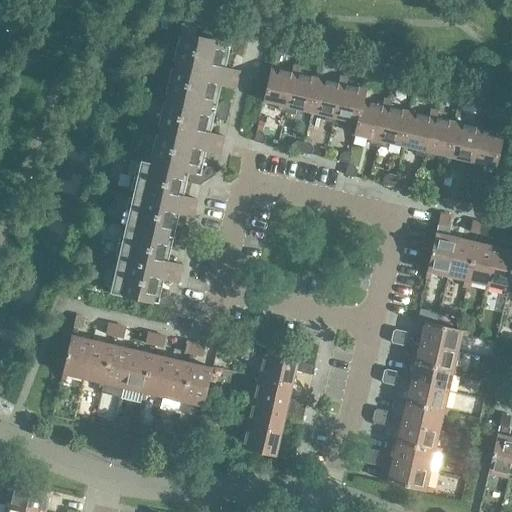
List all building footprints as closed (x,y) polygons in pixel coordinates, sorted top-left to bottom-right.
[(246,39),(242,32),(198,22),(195,35),(183,32),(167,98),(210,108),(229,112),(231,103),(222,101),(217,104),(221,85),(235,89),(239,71),(225,67),(230,48),(234,54),(242,56),(246,39)] [(286,113),(297,67),(293,66),(292,72),(271,67),(263,101),(279,105),(284,112),(286,113)] [(311,112),(319,78),(299,74),(301,67),(297,67),(286,113),(290,114),(298,109),(311,112)] [(333,123),(344,77),(340,76),(338,83),(319,78),(311,112),(325,115),(330,123),(333,123)] [(348,78),(344,77),(333,123),(336,124),(344,119),(356,122),(361,100),(364,101),(367,89),(346,85),(348,78)] [(229,112),(210,108),(167,98),(152,163),(152,164),(183,171),(195,174),(195,173),(211,177),(214,175),(216,168),(207,166),(202,170),(206,151),(220,154),(224,136),(211,133),(215,113),(218,119),(227,121),(229,112)] [(377,146),(388,100),(384,99),(382,105),(364,101),(361,100),(356,122),(354,134),(369,138),(368,144),(377,146)] [(402,145),(410,112),(390,107),(391,101),(388,100),(377,146),(386,148),(387,142),(402,145)] [(424,157),(434,111),(430,110),(429,116),(410,112),(402,145),(416,149),(415,155),(424,157)] [(449,156),(456,123),(437,118),(438,112),(434,111),(424,157),(433,159),(434,153),(449,156)] [(470,168),(481,122),(477,121),(476,127),(456,123),(449,156),(463,159),(461,166),(470,168)] [(485,122),(481,122),(470,168),(479,170),(481,164),(496,167),(504,134),(483,129),(485,122)] [(263,132),(256,131),(254,141),(264,143),(265,136),(263,132)] [(301,152),(304,142),(297,140),(293,142),(292,150),(301,152)] [(310,143),(304,142),(301,152),(311,154),(313,147),(310,143)] [(341,154),(339,160),(339,161),(349,163),(351,153),(344,151),(341,154)] [(195,174),(183,171),(152,164),(152,163),(140,160),(125,226),(168,236),(173,238),(186,240),(188,231),(180,229),(174,234),(179,214),(193,217),(197,199),(183,196),(187,177),(191,182),(199,184),(211,177),(195,173),(195,174)] [(345,175),(355,177),(357,169),(354,166),(348,164),(345,175)] [(392,186),(395,175),(387,174),(384,176),(383,183),(392,186)] [(401,177),(395,175),(392,186),(402,188),(404,180),(401,177)] [(439,197),(441,186),(434,185),(431,187),(429,194),(439,197)] [(448,188),(441,186),(439,197),(449,199),(450,192),(448,188)] [(477,205),(487,208),(489,197),(482,196),(478,198),(477,205)] [(448,227),(450,216),(440,213),(438,224),(448,227)] [(479,234),(481,223),(472,221),(470,232),(479,234)] [(490,225),(481,223),(479,234),(488,236),(490,225)] [(173,238),(168,236),(125,226),(109,292),(171,307),(173,297),(165,295),(159,298),(163,279),(177,283),(182,265),(168,261),(172,242),(176,248),(184,250),(186,240),(173,238)] [(447,276),(456,238),(436,233),(425,277),(430,279),(432,273),(447,276)] [(466,287),(476,242),(456,238),(447,276),(464,280),(463,286),(466,287)] [(488,285),(497,247),(476,242),(466,287),(470,288),(471,282),(488,285)] [(506,296),(511,272),(511,250),(497,247),(488,285),(504,289),(502,295),(506,296)] [(82,329),(85,318),(76,316),(73,327),(82,329)] [(469,332),(425,322),(424,321),(424,322),(419,342),(458,350),(461,334),(468,336),(469,332)] [(114,336),(117,325),(108,323),(105,334),(114,336)] [(123,338),(126,327),(117,325),(114,336),(123,338)] [(395,329),(393,331),(392,335),(406,339),(408,332),(395,329)] [(154,345),(156,334),(147,332),(145,343),(154,345)] [(166,336),(156,334),(154,345),(163,347),(166,336)] [(83,379),(92,340),(71,335),(61,380),(66,381),(67,375),(83,379)] [(404,346),(406,339),(392,335),(391,340),(392,343),(404,346)] [(102,389),(112,345),(92,340),(83,379),(100,382),(98,388),(102,389)] [(194,354),(196,343),(187,341),(185,352),(194,354)] [(454,367),(458,350),(419,342),(415,362),(459,372),(460,369),(454,367)] [(203,356),(205,345),(196,343),(194,354),(203,356)] [(121,397),(123,388),(132,349),(112,345),(102,389),(101,392),(121,397)] [(142,398),(152,354),(132,349),(123,388),(139,391),(138,398),(142,398)] [(315,365),(314,365),(257,351),(256,356),(263,358),(259,376),(292,384),(295,371),(313,375),(315,365)] [(163,397),(172,358),(152,354),(142,398),(145,399),(146,393),(163,397)] [(182,408),(192,363),(172,358),(163,397),(179,401),(178,407),(182,408)] [(458,376),(459,372),(415,362),(410,382),(448,391),(452,374),(458,376)] [(213,368),(192,363),(182,408),(185,408),(186,402),(204,406),(213,368)] [(386,369),(384,370),(382,375),(397,378),(398,372),(386,369)] [(395,386),(397,378),(382,375),(381,380),(383,383),(395,386)] [(246,399),(304,413),(306,404),(288,400),(292,384),(259,376),(254,397),(247,395),(246,399)] [(445,407),(448,391),(410,382),(405,402),(450,412),(451,408),(445,407)] [(302,421),(304,413),(246,399),(245,403),(252,405),(247,425),(281,432),(284,417),(302,421)] [(449,415),(450,412),(405,402),(401,422),(439,431),(443,414),(449,415)] [(377,409),(374,410),(373,415),(387,418),(389,411),(377,409)] [(511,416),(501,414),(499,425),(508,427),(511,416)] [(386,425),(387,418),(373,415),(372,420),(374,423),(386,425)] [(435,447),(439,431),(401,422),(396,442),(441,452),(442,448),(435,447)] [(277,446),(281,432),(247,425),(243,444),(236,442),(235,447),(293,460),(295,450),(277,446)] [(508,477),(511,460),(511,437),(507,436),(509,427),(508,427),(499,425),(497,434),(486,478),(491,480),(492,473),(508,477)] [(162,430),(160,439),(174,442),(176,433),(162,430)] [(440,455),(441,452),(396,442),(391,462),(430,471),(434,454),(440,455)] [(368,448),(365,450),(364,455),(378,458),(380,451),(368,448)] [(377,465),(378,458),(364,455),(363,460),(364,462),(377,465)] [(426,486),(430,471),(391,462),(386,482),(432,492),(432,488),(426,486)] [(10,488),(6,504),(41,511),(44,511),(50,492),(5,482),(4,486),(10,488)]
